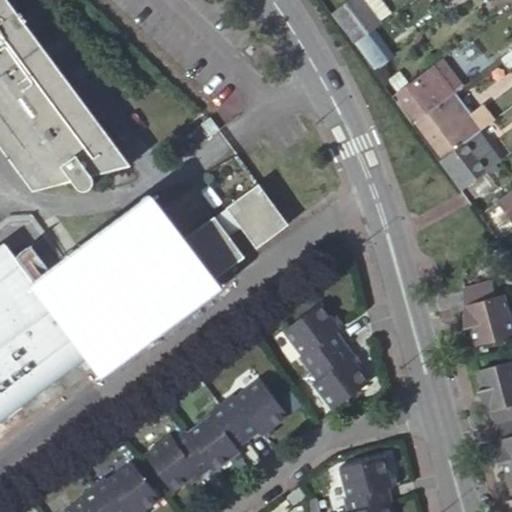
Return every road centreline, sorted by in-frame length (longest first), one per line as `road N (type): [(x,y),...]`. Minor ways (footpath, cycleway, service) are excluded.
road 1 (unclassified): [(374,189),(0,491)]
road 2 (residential): [(225,511),(328,437),(434,405)]
road 3 (residential): [(374,189),(434,405)]
road 4 (residential): [(274,0),(311,54),(374,189)]
